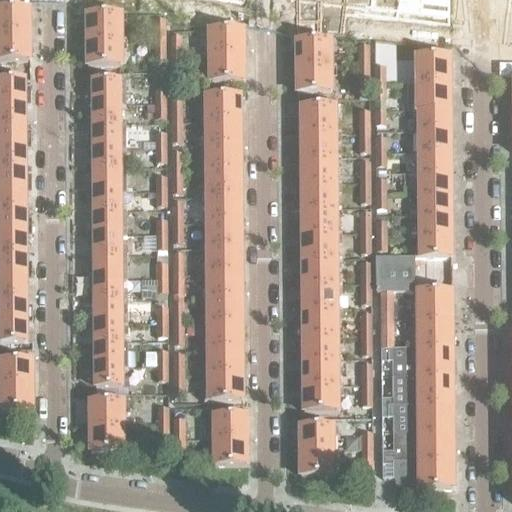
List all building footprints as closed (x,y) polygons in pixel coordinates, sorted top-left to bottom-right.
[(291,0),(297,1),(296,30),(343,35),(346,6),(450,19),(450,0),(291,0)] [(0,39),(31,40),(31,14),(30,13),(0,13),(0,39)] [(88,45),(122,45),(122,18),(88,19),(88,45)] [(166,32),(166,21),(154,21),(154,32),(166,32)] [(166,43),(166,32),(154,32),(154,43),(166,43)] [(210,61),(244,60),(244,34),(210,35),(210,61)] [(182,36),(170,36),(170,48),(182,48),(182,36)] [(31,40),(0,39),(0,71),(9,72),(9,66),(31,66),(31,40)] [(167,54),(166,43),(154,43),(155,54),(167,54)] [(122,45),(88,45),(88,71),(122,71),(122,45)] [(297,71),(332,71),(331,45),(298,45),(297,45),(297,71)] [(182,59),(182,48),(170,48),(171,59),(182,59)] [(369,50),(359,50),(359,60),(369,60),(369,50)] [(167,65),(167,54),(155,54),(155,65),(167,65)] [(183,71),(182,59),(171,59),(171,71),(183,71)] [(244,60),(210,61),(211,87),(245,86),(244,60)] [(369,60),(359,60),(359,71),(369,71),(369,60)] [(417,86),(451,86),(450,60),(417,60),(417,86)] [(183,82),(183,71),(171,71),(171,82),(183,82)] [(332,97),(332,71),(297,71),(298,97),(332,97)] [(369,71),(359,71),(359,81),(370,81),(369,71)] [(387,71),(375,71),(376,88),(387,88),(387,71)] [(370,81),(359,81),(359,92),(370,92),(370,81)] [(0,100),(31,100),(31,92),(25,92),(25,83),(0,83),(0,100)] [(126,85),(94,85),(94,105),(89,105),(89,113),(122,112),(126,112),(126,85)] [(451,86),(417,86),(417,108),(451,108),(451,86)] [(387,88),(376,88),(376,106),(387,106),(387,88)] [(167,94),(166,94),(155,94),(155,109),(167,109),(167,94)] [(182,105),(182,95),(172,96),(172,105),(182,105)] [(31,100),(0,100),(0,122),(26,122),(25,108),(31,108),(31,100)] [(207,126),(241,126),(241,100),(207,101),(207,126)] [(183,105),(182,105),(172,105),(171,105),(171,116),(183,116),(183,105)] [(451,108),(417,108),(417,130),(451,130),(451,108)] [(167,124),(167,109),(155,109),(155,124),(167,124)] [(302,136),(336,136),(336,111),(302,111),(302,136)] [(122,112),(89,113),(89,120),(94,120),(94,134),(126,134),(126,128),(122,128),(122,112)] [(370,115),(359,115),(359,126),(370,126),(370,115)] [(387,115),(376,115),(376,131),(387,131),(387,115)] [(183,127),(183,116),(171,116),(171,127),(183,127)] [(26,136),(26,122),(0,122),(0,144),(31,144),(31,136),(26,136)] [(241,151),(241,126),(207,126),(207,151),(241,151)] [(370,126),(359,126),(359,136),(370,136),(370,126)] [(183,137),(183,127),(171,127),(171,137),(183,137)] [(451,130),(417,130),(418,152),(451,152),(451,130)] [(127,155),(126,134),(94,134),(95,148),(89,148),(89,156),(122,156),(127,155)] [(336,162),(336,136),(302,136),(303,162),(336,162)] [(370,136),(359,136),(359,147),(370,147),(370,136)] [(183,148),(183,137),(171,137),(171,148),(183,148)] [(167,138),(166,138),(155,138),(156,153),(167,153),(167,138)] [(387,142),(376,142),(376,157),(387,157),(387,142)] [(31,144),(0,144),(0,165),(26,166),(26,152),(31,152),(31,144)] [(370,147),(359,147),(359,157),(370,157),(370,147)] [(241,177),(241,151),(207,151),(207,177),(241,177)] [(451,174),(451,152),(418,152),(418,174),(451,174)] [(167,168),(167,153),(156,153),(156,168),(167,168)] [(122,177),(122,156),(89,156),(89,163),(94,163),(95,178),(122,177)] [(183,156),(172,157),(172,167),(183,167),(183,156)] [(387,157),(376,157),(376,172),(388,172),(387,157)] [(336,162),(303,162),(303,187),(337,187),(336,162)] [(26,180),(26,166),(0,165),(0,187),(32,188),(31,180),(26,180)] [(370,166),(360,166),(360,177),(370,177),(370,166)] [(183,178),(183,167),(172,167),(172,178),(183,178)] [(452,196),(451,174),(418,174),(418,196),(452,196)] [(387,177),(376,176),(377,195),(388,195),(387,177)] [(127,199),(127,177),(122,177),(95,178),(95,192),(89,192),(89,200),(123,199),(127,199)] [(242,202),(241,177),(207,177),(208,202),(242,202)] [(370,177),(360,177),(360,187),(370,187),(370,177)] [(183,188),(183,178),(172,178),(172,188),(183,188)] [(168,181),(166,181),(155,181),(155,196),(168,196),(168,181)] [(32,188),(0,187),(0,209),(26,210),(26,196),(32,196),(32,188)] [(337,213),(337,187),(303,187),(303,213),(337,213)] [(370,187),(360,187),(360,198),(371,198),(370,187)] [(183,199),(183,188),(172,188),(172,199),(183,199)] [(388,195),(377,195),(377,214),(388,214),(388,195)] [(168,211),(168,196),(155,196),(156,211),(168,211)] [(452,196),(418,196),(418,218),(452,218),(452,196)] [(371,198),(360,198),(360,208),(371,208),(371,198)] [(123,221),(123,199),(89,200),(89,207),(95,207),(95,221),(123,221)] [(242,202),(208,202),(208,228),(242,227),(242,202)] [(184,207),(172,207),(172,218),(184,218),(184,207)] [(26,223),(26,210),(0,209),(0,231),(32,231),(32,223),(26,223)] [(337,238),(337,213),(303,213),(303,238),(337,238)] [(371,217),(360,217),(360,227),(371,227),(371,217)] [(184,228),(184,218),(172,218),(172,228),(184,228)] [(452,240),(452,218),(418,218),(418,240),(452,240)] [(127,243),(127,221),(123,221),(95,221),(95,236),(90,236),(90,243),(123,243),(127,243)] [(168,225),(160,225),(156,225),(156,240),(168,240),(168,225)] [(387,226),(377,226),(376,226),(376,241),(387,241),(387,226)] [(242,253),(242,227),(208,228),(208,253),(242,253)] [(371,227),(360,227),(360,238),(371,238),(371,227)] [(184,239),(184,228),(172,228),(172,239),(184,239)] [(32,231),(0,231),(0,253),(26,253),(26,239),(32,239),(32,231)] [(337,263),(337,238),(303,238),(303,264),(337,263)] [(371,238),(360,238),(360,248),(371,248),(371,238)] [(184,249),(184,239),(172,239),(172,249),(184,249)] [(168,255),(168,240),(156,240),(156,255),(168,255)] [(452,262),(452,240),(418,240),(419,262),(452,262)] [(387,256),(387,241),(376,241),(376,256),(387,256)] [(123,249),(123,243),(90,243),(90,251),(96,251),(96,265),(127,265),(127,260),(128,260),(128,249),(123,249)] [(371,248),(360,248),(360,259),(371,259),(371,248)] [(27,267),(26,253),(0,253),(0,275),(32,275),(32,267),(27,267)] [(242,278),(242,253),(208,253),(208,279),(242,278)] [(184,258),(174,258),(172,258),(173,268),(184,268),(184,258)] [(392,263),(377,263),(377,296),(381,296),(393,296),(417,296),(452,296),(452,262),(419,262),(392,263)] [(337,289),(337,263),(303,264),(303,289),(337,289)] [(128,287),(127,265),(96,265),(96,279),(90,279),(90,287),(123,287),(128,287)] [(371,268),(360,267),(360,278),(371,278),(371,268)] [(168,268),(167,268),(156,269),(156,282),(168,282),(168,268)] [(184,279),(184,268),(173,268),(173,279),(184,279)] [(32,275),(0,275),(0,297),(27,297),(27,283),(32,283),(32,275)] [(242,304),(242,278),(208,279),(209,304),(242,304)] [(371,278),(360,278),(360,289),(371,289),(371,278)] [(184,289),(184,279),(173,279),(173,289),(184,289)] [(169,298),(168,282),(156,282),(157,298),(169,298)] [(123,309),(123,287),(90,287),(90,295),(96,295),(96,309),(123,309)] [(184,300),(184,289),(173,289),(173,300),(174,300),(184,300)] [(338,314),(337,289),(303,289),(304,315),(338,314)] [(371,289),(360,289),(360,299),(372,299),(371,289)] [(393,296),(381,296),(381,325),(394,325),(393,296)] [(452,296),(417,296),(417,324),(453,324),(453,304),(452,298),(452,296)] [(0,318),(32,319),(32,311),(27,311),(27,297),(0,297),(0,318)] [(372,299),(360,299),(360,310),(372,310),(372,299)] [(184,308),(184,300),(174,300),(174,308),(184,308)] [(242,304),(209,304),(209,329),(243,329),(242,304)] [(184,308),(174,308),(173,308),(173,319),(184,319),(184,308)] [(128,331),(128,309),(123,309),(96,309),(96,323),(90,323),(90,331),(123,331),(128,331)] [(167,312),(158,312),(157,312),(157,327),(169,327),(169,312),(167,312)] [(338,314),(304,315),(304,340),(338,340),(338,314)] [(33,327),(32,319),(0,318),(0,346),(27,347),(27,327),(33,327)] [(372,318),(361,318),(361,329),(372,329),(372,318)] [(185,329),(184,319),(173,319),(173,329),(185,329)] [(453,324),(417,324),(417,354),(445,353),(452,353),(452,354),(453,354),(453,353),(453,333),(453,332),(453,326),(453,324)] [(394,325),(381,325),(382,353),(382,354),(394,354),(394,325)] [(169,342),(169,327),(157,327),(157,342),(167,342),(169,342)] [(185,340),(185,329),(173,329),(173,340),(185,340)] [(243,355),(243,329),(209,329),(209,355),(243,355)] [(372,329),(361,329),(361,339),(372,339),(372,329)] [(123,352),(123,331),(90,331),(90,339),(96,338),(96,352),(123,352)] [(372,339),(361,339),(361,350),(372,350),(372,339)] [(185,350),(185,340),(173,340),(173,350),(185,350)] [(338,340),(304,340),(304,365),(338,365),(338,340)] [(372,350),(361,350),(361,360),(372,360),(372,350)] [(128,352),(123,352),(96,352),(96,367),(90,367),(91,374),(123,374),(128,374),(128,352)] [(417,354),(394,354),(394,365),(394,381),(453,381),(453,354),(452,354),(452,353),(445,353),(417,354)] [(394,354),(382,354),(382,365),(394,365),(394,354)] [(243,380),(243,355),(209,355),(209,380),(243,380)] [(157,356),(148,356),(148,371),(157,371),(157,356)] [(169,356),(168,356),(157,356),(157,371),(169,371),(169,356)] [(185,359),(174,359),(173,359),(173,369),(185,369),(185,359)] [(1,389),(33,389),(33,364),(0,364),(1,389)] [(338,365),(304,365),(304,391),(338,391),(338,365)] [(185,380),(185,369),(173,369),(173,380),(185,380)] [(372,369),(361,369),(361,379),(372,379),(372,369)] [(169,386),(169,371),(157,371),(157,386),(169,386)] [(123,391),(123,374),(91,374),(91,382),(97,382),(97,391),(123,391)] [(372,379),(361,379),(361,390),(372,390),(372,379)] [(185,390),(185,380),(173,380),(173,391),(185,390)] [(243,405),(243,380),(209,380),(209,406),(243,405)] [(394,381),(382,381),(382,385),(382,402),(394,402),(394,409),(453,409),(453,381),(394,381)] [(33,389),(1,389),(1,414),(34,414),(33,389)] [(185,401),(185,390),(173,391),(174,401),(185,401)] [(373,400),(372,390),(361,390),(361,400),(373,400)] [(338,416),(338,391),(304,391),(304,416),(312,416),(338,416)] [(373,411),(373,400),(361,400),(361,411),(373,411)] [(91,430),(124,430),(124,405),(91,405),(91,430)] [(394,409),(388,409),(388,421),(394,421),(394,437),(453,436),(453,438),(454,438),(453,409),(394,409)] [(169,412),(168,412),(158,412),(158,430),(170,430),(169,412)] [(215,444),(248,444),(248,419),(214,419),(214,431),(215,444)] [(186,424),(176,424),(174,424),(174,442),(186,442),(186,424)] [(124,430),(91,430),(91,455),(124,455),(124,430)] [(170,448),(170,430),(158,430),(158,448),(159,448),(169,448),(170,448)] [(301,430),(300,430),(300,455),(334,455),(334,434),(334,430),(328,430),(312,430),(311,430),(301,430)] [(453,436),(394,437),(395,465),(446,465),(453,465),(453,466),(454,466),(454,465),(454,445),(454,444),(454,438),(453,438),(453,436)] [(373,437),(362,437),(363,454),(373,454),(373,437)] [(394,437),(383,437),(383,466),(395,465),(394,437)] [(359,441),(346,441),(346,453),(358,453),(359,441)] [(186,461),(186,442),(174,442),(174,461),(186,461)] [(248,444),(215,444),(215,470),(249,469),(248,444)] [(169,461),(169,448),(159,448),(159,459),(169,461)] [(373,454),(363,454),(363,472),(373,472),(373,454)] [(334,455),(300,455),(300,480),(334,480),(334,455)] [(395,465),(383,466),(383,482),(395,482),(395,465)] [(446,465),(395,465),(395,482),(397,490),(415,493),(416,493),(454,493),(454,473),(454,472),(454,466),(453,466),(453,465),(446,465)]
